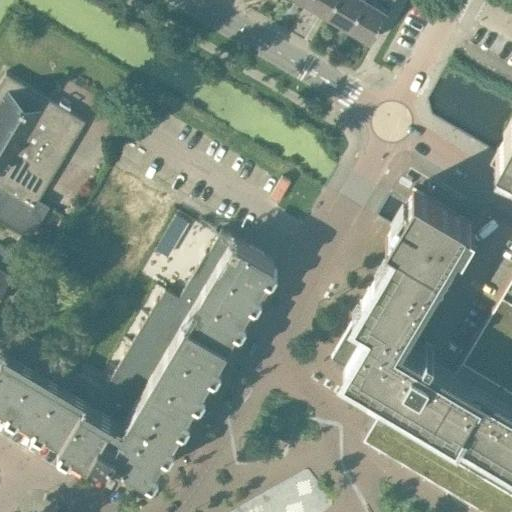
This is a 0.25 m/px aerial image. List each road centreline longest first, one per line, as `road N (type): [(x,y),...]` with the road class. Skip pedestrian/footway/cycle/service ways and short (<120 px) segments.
road 1 (residential): [(163,511),(390,119)]
road 2 (tertiary): [(390,119),(189,0)]
road 3 (tertiary): [(511,200),(390,119)]
road 4 (residential): [(390,119),(458,0)]
